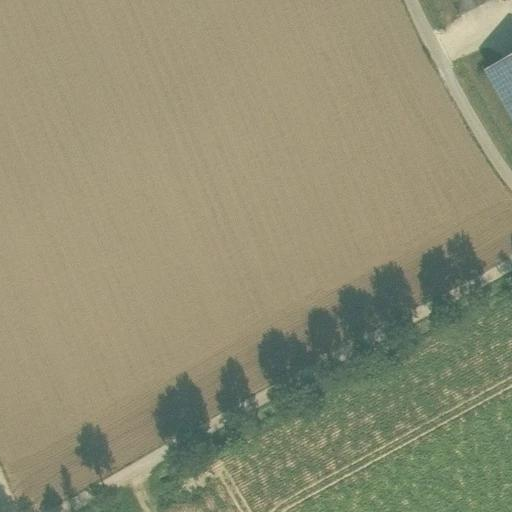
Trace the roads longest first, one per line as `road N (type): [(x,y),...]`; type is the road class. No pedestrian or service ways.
road 1 (track): [(511,261),(68,511)]
road 2 (unclassified): [(419,0),(511,171)]
